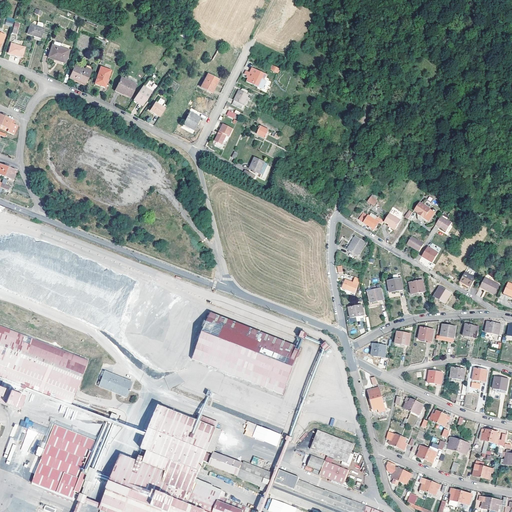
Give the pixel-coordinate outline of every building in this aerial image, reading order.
[(33,35),(34,36),(38,22),(37,21),(36,26),(30,24),(27,33),(33,35)] [(34,36),(40,38),(43,29),(41,28),(42,25),(41,23),(38,22),(34,36)] [(12,55),(20,57),(21,57),(24,48),(11,44),(8,53),(12,55)] [(57,58),(65,61),(69,50),(52,45),(48,57),(56,60),(57,58)] [(79,79),(85,82),(92,67),(87,64),(84,69),(75,65),(70,77),(75,79),(78,81),(79,79)] [(106,85),(108,78),(111,71),(101,67),(95,84),(105,87),(106,85)] [(251,85),(253,86),(260,72),(252,68),(249,73),(246,71),(244,75),(248,78),(246,83),(251,86),(251,85)] [(260,72),(253,86),(261,90),(265,81),(263,80),(266,75),(260,72)] [(201,88),(206,91),(213,78),(208,76),(201,88)] [(213,78),(206,91),(211,94),(218,81),(213,78)] [(129,84),(120,80),(115,90),(129,97),(136,85),(130,82),(129,84)] [(133,100),(142,106),(152,92),(142,86),(133,100)] [(248,95),(246,93),(247,91),(242,88),(240,91),(239,90),(232,104),(241,109),(248,95)] [(165,108),(155,102),(149,110),(159,117),(165,108)] [(199,119),(189,113),(183,124),(190,128),(193,129),(199,119)] [(8,116),(5,115),(0,124),(0,128),(7,132),(13,135),(17,126),(13,124),(14,121),(12,121),(12,120),(7,118),(8,116)] [(214,143),(225,148),(232,131),(222,126),(214,143)] [(268,130),(259,127),(258,129),(260,130),(258,135),(265,138),(268,130)] [(252,161),(249,167),(248,169),(252,170),(251,172),(255,174),(256,172),(258,173),(263,162),(253,158),(252,161)] [(0,176),(1,175),(4,176),(8,165),(6,164),(5,166),(0,163),(0,176)] [(8,165),(4,176),(12,179),(16,170),(10,168),(11,166),(8,165)] [(243,174),(251,179),(253,175),(245,170),(243,174)] [(374,206),(376,202),(370,198),(367,202),(374,206)] [(413,211),(417,214),(420,215),(419,216),(422,218),(423,219),(427,221),(433,212),(419,202),(413,211)] [(373,232),(378,223),(363,213),(358,220),(368,226),(367,228),(373,232)] [(389,213),(383,222),(394,229),(400,220),(389,213)] [(452,222),(441,215),(436,224),(447,230),(452,222)] [(423,244),(417,241),(411,237),(406,245),(418,253),(423,244)] [(365,243),(355,238),(348,251),(358,256),(365,243)] [(428,245),(421,256),(433,262),(439,252),(428,245)] [(460,281),(465,284),(470,275),(465,272),(460,281)] [(476,278),(470,275),(465,284),(468,286),(471,287),(476,278)] [(355,293),(360,279),(355,278),(353,283),(346,281),(342,289),(355,293)] [(400,278),(387,281),(390,293),(403,290),(400,278)] [(480,287),(486,290),(490,281),(484,278),(480,287)] [(422,280),(409,283),(411,295),(425,292),(422,280)] [(499,285),(490,281),(486,290),(487,290),(487,291),(494,294),(499,285)] [(451,294),(439,287),(434,297),(445,304),(451,294)] [(381,289),(367,291),(369,303),(383,301),(381,289)] [(362,305),(348,308),(350,319),(364,316),(362,305)] [(211,312),(192,359),(284,395),(303,348),(298,346),(211,312)] [(487,322),(485,333),(498,335),(500,325),(487,322)] [(0,376),(9,380),(8,383),(5,389),(0,386),(0,401),(21,410),(26,397),(20,394),(21,391),(19,390),(20,387),(21,385),(71,404),(88,359),(0,325),(0,376)] [(442,325),(440,336),(453,338),(455,327),(442,325)] [(466,325),(463,336),(476,339),(479,328),(466,325)] [(420,327),(418,339),(432,341),(434,329),(420,327)] [(304,339),(307,333),(301,330),(298,336),(304,339)] [(396,332),(394,343),(408,346),(410,334),(396,332)] [(325,341),(320,345),(325,351),(330,347),(325,341)] [(373,344),(371,356),(384,358),(386,346),(373,344)] [(452,368),(450,378),(463,380),(465,370),(452,368)] [(473,383),(479,383),(479,381),(485,382),(487,370),(474,368),(472,382),(473,383)] [(103,371),(97,385),(127,397),(133,383),(103,371)] [(429,371),(427,382),(441,384),(442,373),(429,371)] [(495,377),(493,388),(506,391),(508,379),(495,377)] [(385,410),(384,405),(379,388),(368,391),(374,412),(379,411),(380,415),(386,413),(385,410)] [(467,394),(464,402),(470,404),(472,396),(467,394)] [(403,408),(411,412),(416,402),(407,397),(405,401),(406,402),(403,408)] [(81,412),(80,408),(77,407),(76,410),(44,399),(43,401),(44,408),(45,405),(45,410),(51,412),(52,412),(56,413),(64,413),(65,418),(66,418),(72,418),(72,419),(84,418),(87,420),(89,419),(88,413),(104,419),(110,418),(84,410),(84,412),(81,412)] [(416,402),(411,412),(419,415),(423,405),(416,402)] [(260,511),(225,498),(227,494),(222,492),(220,496),(196,487),(195,486),(200,474),(203,467),(205,468),(207,464),(204,463),(210,449),(214,438),(216,433),(219,426),(201,419),(199,424),(159,408),(148,436),(142,451),(148,453),(143,466),(121,457),(102,507),(101,510),(105,511),(260,511)] [(429,420),(437,424),(438,423),(442,414),(434,410),(431,418),(429,420)] [(438,423),(437,424),(446,428),(447,426),(446,425),(448,421),(449,421),(451,418),(442,414),(438,423)] [(48,427),(26,419),(25,421),(22,420),(20,425),(46,435),(48,427)] [(248,422),(243,435),(277,446),(281,433),(248,422)] [(55,424),(32,483),(74,499),(76,492),(80,493),(95,454),(91,453),(96,440),(55,424)] [(486,454),(487,451),(489,442),(492,431),(482,428),(481,433),(482,433),(482,434),(480,434),(478,439),(484,441),(481,453),(486,454)] [(319,430),(312,449),(348,463),(355,444),(319,430)] [(504,446),(506,435),(502,434),(501,441),(498,441),(499,434),(492,431),(489,442),(504,446)] [(389,443),(397,447),(401,437),(393,434),(391,440),(389,443)] [(401,437),(397,447),(406,451),(407,449),(405,448),(407,444),(405,443),(406,440),(401,437)] [(214,438),(210,449),(214,451),(219,439),(214,438)] [(467,455),(468,449),(470,444),(451,438),(449,444),(445,443),(444,449),(447,450),(447,449),(467,455)] [(417,456),(425,459),(429,449),(419,446),(418,449),(420,450),(417,456)] [(429,449),(425,459),(432,463),(435,457),(438,450),(430,446),(429,449)] [(501,458),(501,461),(505,462),(504,464),(511,465),(511,454),(510,454),(511,451),(506,450),(506,453),(502,453),(501,458)] [(311,511),(381,511),(298,479),(299,478),(279,470),(277,475),(264,469),(263,470),(245,463),(244,465),(214,452),(209,464),(239,476),(263,486),(262,489),(271,493),(270,496),(312,511),(311,511)] [(348,470),(313,456),(309,466),(314,468),(313,472),(343,484),(348,470)] [(473,476),(481,478),(483,467),(484,463),(476,461),(473,476)] [(398,485),(399,481),(400,480),(403,471),(395,467),(395,465),(388,462),(386,466),(388,471),(393,473),(391,477),(394,478),(392,483),(398,485)] [(483,467),(481,478),(489,479),(491,473),(492,473),(494,468),(489,467),(489,468),(483,467)] [(400,480),(399,481),(409,485),(410,483),(408,482),(410,478),(411,478),(412,474),(403,471),(400,480)] [(424,491),(428,493),(430,488),(432,482),(421,478),(420,482),(423,483),(420,491),(424,493),(424,491)] [(220,496),(222,492),(198,482),(196,487),(220,496)] [(427,494),(427,496),(431,497),(432,494),(436,495),(438,489),(439,489),(440,485),(432,482),(430,488),(428,493),(427,494)] [(450,500),(458,502),(461,492),(451,489),(450,493),(452,494),(450,500)] [(461,492),(458,502),(466,505),(469,505),(472,495),(467,493),(461,492)] [(411,503),(413,504),(416,496),(410,494),(409,497),(407,501),(407,502),(411,503)] [(261,497),(257,505),(255,509),(260,511),(264,498),(261,497)] [(489,511),(492,499),(480,497),(479,501),(483,502),(480,511),(489,511)] [(271,511),(295,511),(297,507),(272,498),(267,510),(271,511)] [(492,499),(489,511),(497,511),(499,505),(501,506),(501,501),(492,499)] [(426,511),(435,511),(422,507),(413,504),(411,503),(410,506),(426,511)]
